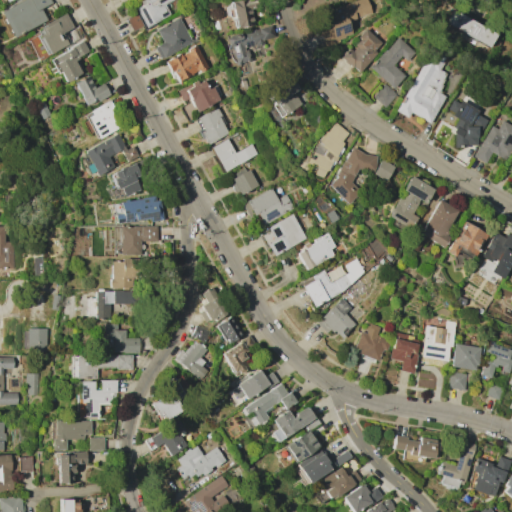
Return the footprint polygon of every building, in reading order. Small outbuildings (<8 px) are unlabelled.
[(0,11),(22,0),(48,0),(50,2),(39,8),(45,19),(12,37),(0,13),(0,11)] [(136,13),(134,8),(140,4),(138,1),(139,0),(171,0),(164,4),(169,14),(144,27),(143,25),(132,31),(126,19),(136,13)] [(228,2),(237,0),(256,0),(258,7),(248,9),(252,25),(233,29),(228,2)] [(353,0),(365,0),(370,13),(346,21),(350,33),(321,44),(316,28),(334,21),(329,9),(353,0)] [(451,8),(495,33),(487,47),(443,21),(451,8)] [(44,36),(39,26),(64,13),(71,27),(60,33),(66,44),(48,53),(40,38),(44,36)] [(161,42),(155,30),(178,17),(192,42),(160,59),(153,47),(161,42)] [(225,38),(270,24),(273,36),(262,40),(263,44),(254,47),(254,44),(242,48),(243,50),(246,49),(249,60),(233,65),(230,55),(231,55),(229,46),(228,46),(225,38)] [(345,48),(349,51),(353,46),(352,45),(357,40),(355,38),(363,29),(379,43),(372,51),(374,53),(357,72),(350,67),(349,68),(346,65),(345,66),(340,61),(341,60),(337,57),(345,48)] [(372,60),(373,61),(395,36),(413,52),(405,61),(399,55),(391,65),(402,76),(391,88),(366,66),(372,60)] [(69,49),(68,47),(81,40),(86,51),(76,57),(77,58),(73,61),(79,73),(63,81),(58,72),(57,73),(49,59),(69,49)] [(178,53),(179,55),(187,51),(186,49),(194,44),(207,68),(199,73),(197,70),(177,81),(171,70),(168,71),(163,61),(178,53)] [(430,48),(445,57),(438,70),(444,74),(441,79),(442,79),(439,85),(441,85),(437,91),(439,91),(437,93),(443,96),(427,123),(408,112),(405,117),(394,110),(430,48)] [(87,75),(93,87),(102,83),(108,94),(96,102),(94,99),(85,105),(73,83),(87,75)] [(291,79),(297,88),(291,92),(298,104),(279,117),(271,105),(272,104),(266,96),(291,79)] [(178,93),(184,102),(188,100),(194,113),(219,100),(212,87),(207,89),(202,80),(178,93)] [(384,84),(395,94),(383,107),(371,97),(384,84)] [(453,128),(451,127),(456,119),(450,115),(452,112),(446,109),(451,99),(458,103),(459,100),(477,110),(475,114),(486,120),(481,129),(475,129),(475,145),(464,144),(464,148),(452,147),(453,128)] [(84,120),(82,115),(108,100),(122,125),(97,139),(96,137),(94,138),(91,132),(88,134),(81,122),(84,120)] [(41,101),(48,114),(40,118),(33,105),(41,101)] [(215,106),(224,123),(222,124),(227,132),(206,144),(205,141),(203,142),(197,130),(199,129),(193,118),(215,106)] [(490,125),(495,129),(501,120),(511,126),(511,138),(508,145),(511,147),(503,160),(490,152),(483,163),(471,156),(490,125)] [(306,157),(308,158),(311,151),(316,143),(315,142),(324,130),(325,131),(332,122),(347,133),(340,141),(343,143),(341,147),(342,148),(341,151),(339,150),(335,156),(336,157),(333,162),(332,161),(327,169),(326,171),(325,171),(322,177),(313,174),(316,167),(304,162),(306,157)] [(83,151),(116,133),(124,149),(131,145),(136,155),(125,161),(119,152),(121,151),(120,149),(106,157),(112,166),(95,175),(93,170),(88,173),(84,166),(89,163),(83,151)] [(212,148),(225,172),(256,154),(250,143),(235,152),(228,139),(212,148)] [(335,177),(333,175),(351,147),(362,154),(375,156),(372,171),(357,169),(349,182),(359,192),(346,204),(327,185),(335,177)] [(143,157),(149,169),(132,177),(138,189),(123,197),(122,195),(118,187),(115,189),(110,179),(113,177),(111,173),(143,157)] [(392,167),(384,181),(371,174),(380,159),(392,167)] [(229,180),(247,170),(256,185),(237,196),(229,180)] [(389,213),(388,212),(390,207),(392,208),(393,207),(392,206),(397,198),(400,200),(405,191),(401,189),(409,176),(432,189),(424,203),(418,200),(410,214),(416,217),(409,229),(387,216),(389,213)] [(269,188),(275,199),(284,194),(292,209),(261,225),(255,213),(247,217),(240,203),(269,188)] [(122,201),(122,200),(127,199),(127,200),(153,196),(154,201),(158,200),(161,219),(149,221),(148,217),(113,223),(112,215),(120,213),(118,202),(122,201)] [(438,199),(457,210),(445,230),(447,231),(445,235),(448,237),(442,247),(418,233),(438,199)] [(266,229),(265,227),(291,213),(305,238),(272,256),(270,253),(268,254),(257,234),(266,229)] [(462,220),(485,234),(473,255),(471,255),(469,259),(455,250),(452,256),(443,251),(462,220)] [(118,226),(155,225),(155,241),(139,241),(139,254),(118,254),(118,226)] [(0,226),(3,226),(3,242),(12,242),(12,268),(0,268),(0,226)] [(511,256),(499,279),(487,272),(494,260),(491,258),(489,262),(479,256),(493,232),(503,238),(505,234),(509,236),(511,230),(511,256)] [(303,248),(301,245),(306,242),(308,245),(314,242),(312,240),(325,232),(332,245),(340,241),(345,251),(337,256),(332,246),(328,249),(331,254),(304,270),(295,253),(303,248)] [(40,257),(41,275),(32,275),(31,257),(40,257)] [(110,261),(122,261),(122,258),(140,258),(140,277),(131,277),(131,287),(127,287),(127,289),(121,289),(121,287),(109,287),(109,279),(110,279),(110,261)] [(300,286),(310,280),(308,276),(320,269),(328,282),(345,272),(341,265),(354,258),(362,271),(351,281),(340,291),(325,299),(311,307),(300,286)] [(201,310),(198,306),(204,302),(198,293),(208,286),(215,296),(213,297),(224,313),(212,321),(211,319),(208,320),(207,319),(203,322),(197,313),(201,310)] [(135,291),(135,303),(108,303),(108,318),(94,318),(94,291),(135,291)] [(59,295),(56,310),(49,309),(51,294),(59,295)] [(457,296),(465,299),(462,305),(455,303),(457,296)] [(317,316),(319,317),(339,297),(349,308),(343,313),(354,325),(339,338),(332,331),(330,333),(327,330),(324,333),(312,320),(317,316)] [(226,317),(239,336),(228,342),(228,341),(226,343),(224,340),(223,341),(213,326),(226,317)] [(423,325),(442,328),(443,320),(453,321),(449,346),(446,345),(444,360),(418,356),(423,325)] [(358,331),(364,333),(365,331),(361,329),(365,321),(377,327),(374,335),(388,340),(384,351),(380,349),(376,361),(373,360),(372,363),(358,357),(359,354),(356,353),(357,350),(352,347),(358,331)] [(102,323),(114,323),(114,329),(124,329),(124,338),(137,338),(138,352),(113,353),(113,343),(103,343),(102,323)] [(194,324),(208,330),(203,342),(189,336),(194,324)] [(26,328),(45,328),(45,349),(26,349),(26,328)] [(389,347),(390,347),(393,332),(412,337),(412,339),(417,341),(414,354),(415,355),(410,373),(396,370),(399,361),(386,358),(389,347)] [(246,335),(252,345),(240,353),(243,357),(241,359),(246,366),(242,368),(243,369),(233,376),(226,367),(228,366),(219,353),(246,335)] [(483,359),(488,361),(491,355),(483,352),(487,340),(492,342),(491,344),(510,350),(507,359),(510,360),(506,373),(499,370),(500,367),(495,365),(494,367),(491,366),(487,377),(477,374),(483,359)] [(179,350),(182,352),(191,341),(194,343),(195,342),(198,345),(199,343),(203,346),(202,348),(204,349),(198,357),(203,362),(199,366),(205,371),(198,380),(171,359),(179,350)] [(453,343),(479,347),(476,365),(473,365),(472,370),(449,366),(453,343)] [(130,355),(130,368),(114,369),(114,367),(95,367),(95,378),(75,378),(75,356),(130,355)] [(0,357),(11,357),(11,368),(9,368),(9,373),(0,373),(0,392),(16,392),(16,404),(0,404),(0,357)] [(235,385),(232,382),(246,373),(247,376),(257,370),(261,377),(269,372),(276,382),(265,388),(264,386),(244,399),(241,394),(235,398),(229,389),(235,385)] [(447,370),(465,373),(462,390),(445,387),(447,370)] [(23,373),(36,373),(36,395),(25,395),(25,384),(22,384),(23,373)] [(150,403),(149,401),(152,399),(154,401),(169,390),(163,382),(171,377),(182,392),(174,398),(181,409),(162,423),(159,419),(157,420),(153,415),(155,414),(149,404),(150,403)] [(92,381),(92,390),(98,390),(98,380),(114,380),(114,404),(97,404),(97,417),(82,417),(82,402),(79,402),(78,381),(92,381)] [(487,382),(500,387),(496,399),(482,394),(487,382)] [(278,384),(285,394),(288,392),(294,402),(282,409),(277,401),(268,407),(269,409),(263,413),(267,420),(257,426),(255,424),(251,426),(244,415),(242,416),(238,410),(278,384)] [(275,428),(270,419),(276,415),(275,414),(277,413),(278,414),(284,410),(290,418),(293,416),(292,414),(305,406),(313,419),(314,418),(318,423),(307,431),(302,424),(276,441),(269,432),(275,428)] [(52,439),(52,421),(89,421),(89,434),(81,434),(81,439),(63,439),(63,449),(50,449),(49,439),(52,439)] [(170,423),(184,446),(168,456),(160,442),(153,446),(147,437),(170,423)] [(280,446),(305,429),(317,447),(292,463),(280,446)] [(393,435),(405,436),(404,439),(417,441),(418,437),(434,439),(431,458),(407,454),(408,451),(390,448),(393,435)] [(102,437),(102,450),(86,450),(86,437),(102,437)] [(439,461),(453,465),(457,454),(453,452),(458,439),(474,444),(460,484),(456,483),(454,490),(438,484),(441,475),(434,473),(439,461)] [(236,441),(239,446),(234,450),(231,445),(236,441)] [(178,465),(174,458),(182,453),(181,452),(187,448),(188,450),(194,446),(201,455),(214,446),(223,460),(213,466),(212,465),(208,467),(210,469),(201,475),(199,473),(194,476),(192,474),(186,477),(185,474),(179,478),(173,468),(178,465)] [(295,464),(318,449),(319,452),(321,450),(324,454),(322,455),(326,462),(344,450),(349,457),(329,470),(329,469),(307,483),(295,464)] [(56,457),(56,454),(70,454),(70,452),(84,452),(84,463),(73,463),(73,473),(71,473),(71,483),(57,483),(56,464),(54,464),(53,457),(56,457)] [(0,454),(7,454),(7,470),(6,470),(6,477),(9,477),(10,490),(0,490),(0,454)] [(29,456),(29,470),(16,471),(15,457),(29,456)] [(475,472),(470,470),(474,458),(489,463),(488,466),(493,467),(497,456),(509,460),(505,472),(503,471),(499,482),(496,481),(494,484),(496,485),(492,497),(469,488),(475,472)] [(338,467),(344,476),(353,470),(360,479),(333,497),(332,495),(327,498),(323,492),(321,494),(314,483),(338,467)] [(506,487),(502,483),(510,473),(509,472),(511,468),(511,498),(502,491),(506,487)] [(219,475),(226,485),(208,497),(211,501),(220,495),(227,505),(216,511),(188,511),(181,500),(219,475)] [(361,484),(366,491),(373,486),(380,497),(369,504),(368,502),(353,511),(351,511),(341,497),(361,484)] [(0,511),(0,497),(17,496),(18,511),(0,511)] [(361,511),(377,502),(378,503),(386,498),(392,508),(386,511),(361,511)] [(56,511),(56,499),(67,499),(67,502),(74,502),(75,509),(77,509),(77,511),(56,511)]
